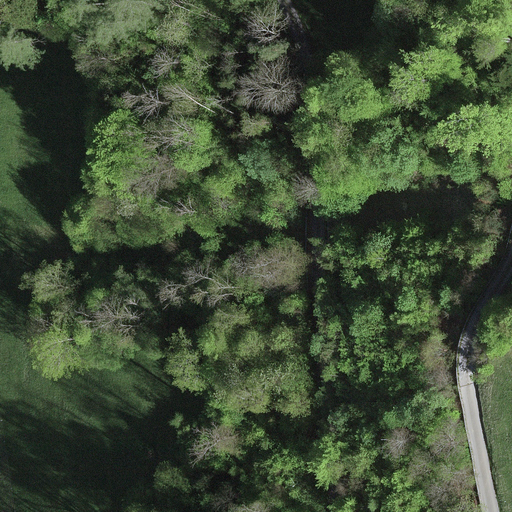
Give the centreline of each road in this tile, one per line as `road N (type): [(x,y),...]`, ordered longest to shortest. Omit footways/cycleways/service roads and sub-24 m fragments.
road 1 (track): [(282,0),(312,80),(318,123),(321,342),(338,511)]
road 2 (track): [(493,511),(469,400),(468,350),(511,258)]
